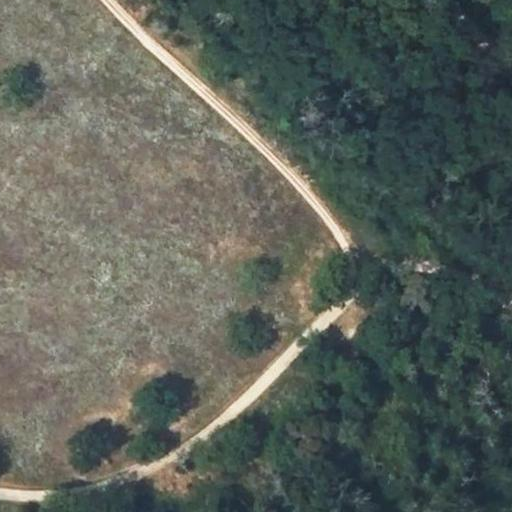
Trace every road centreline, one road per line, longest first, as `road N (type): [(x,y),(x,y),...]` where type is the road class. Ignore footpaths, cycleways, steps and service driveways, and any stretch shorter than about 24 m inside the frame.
road 1 (track): [(511,305),(436,264),(404,258),(353,289),(222,421),(159,462),(99,488),(0,490)]
road 2 (track): [(353,289),(342,225),(283,159),(111,0)]
